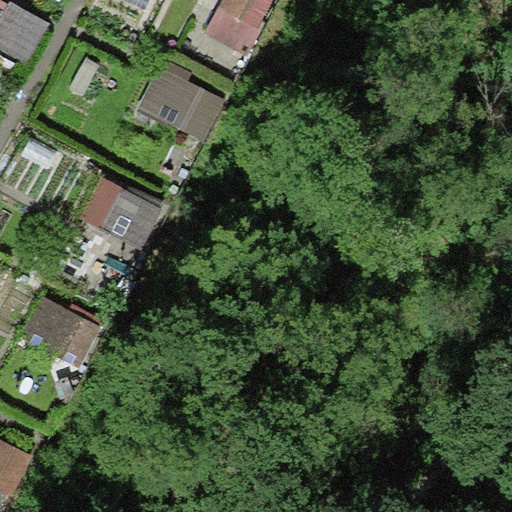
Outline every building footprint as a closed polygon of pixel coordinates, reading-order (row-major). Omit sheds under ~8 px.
[(18,0),(9,0),(0,13),(0,31),(32,52),(53,20),(18,0)] [(221,0),(219,5),(262,28),(277,0),(221,0)] [(165,63),(145,104),(205,132),(225,91),(165,63)] [(126,178),(101,224),(142,246),(167,200),(126,178)] [(46,291),(24,330),(80,362),(102,323),(46,291)] [(0,433),(0,510),(4,511),(11,511),(39,451),(0,433)]
